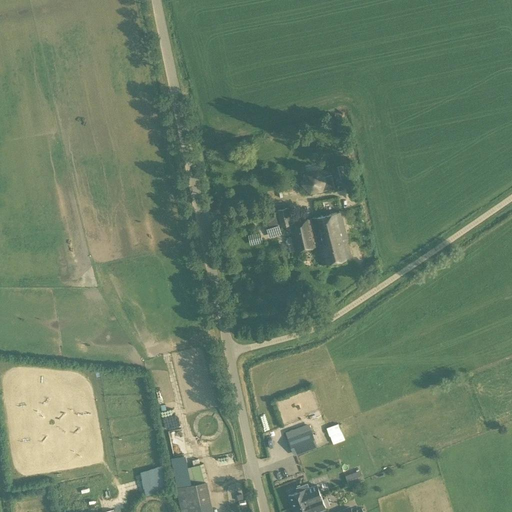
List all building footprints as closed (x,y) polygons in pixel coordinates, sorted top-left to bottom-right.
[(322,191),(335,188),(332,175),(324,176),(318,170),(305,172),(301,184),(310,194),(322,191)] [(281,225),(289,223),(291,223),(288,208),(278,210),(278,211),(281,225)] [(341,211),(291,223),(289,223),(292,236),(286,237),(290,252),(318,246),(322,263),(351,257),(341,211)] [(269,236),(281,234),(276,213),(264,215),(269,236)] [(260,233),(248,235),(250,244),(262,242),(260,233)] [(309,417),(311,421),(322,415),(320,412),(309,417)] [(316,443),(311,430),(289,438),(294,452),(316,443)] [(203,461),(191,464),(195,483),(207,481),(203,461)] [(163,467),(141,472),(146,495),(168,490),(163,467)] [(360,470),(345,476),(349,485),(364,480),(360,470)] [(187,485),(176,487),(180,511),(213,511),(207,481),(195,483),(187,485)] [(321,496),(317,485),(307,488),(305,483),(296,487),(297,491),(288,495),(293,507),(321,496)] [(293,507),(294,511),(317,511),(326,507),(321,496),(293,507)]
